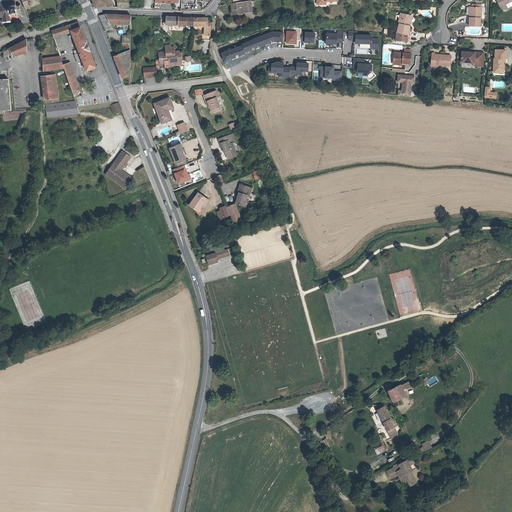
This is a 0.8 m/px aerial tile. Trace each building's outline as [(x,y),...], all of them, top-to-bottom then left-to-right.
[(0,0),(0,4),(0,6),(0,18),(3,18),(4,24),(11,22),(11,21),(19,19),(18,13),(21,12),(19,6),(16,6),(14,0),(12,0),(7,1),(6,0),(0,0)] [(21,0),(25,10),(40,4),(38,0),(21,0)] [(92,0),(97,9),(107,6),(108,8),(114,8),(110,0),(92,0)] [(131,9),(128,0),(122,0),(123,8),(131,9)] [(505,7),(506,9),(511,6),(511,7),(511,0),(499,0),(497,1),(501,9),(505,7)] [(251,2),(232,5),(233,16),(253,13),(252,12),(253,11),(253,6),(252,6),(251,2)] [(470,19),(470,28),(480,28),(481,20),(482,20),(482,8),(472,8),(472,19),(470,19)] [(396,39),(407,40),(408,33),(409,29),(410,25),(408,24),(411,14),(401,11),(398,21),(400,22),(398,30),(396,30),(396,39)] [(100,17),(107,33),(114,30),(112,25),(132,26),(133,16),(106,16),(100,17)] [(194,19),(167,18),(167,26),(194,27),(194,19)] [(194,19),(194,27),(208,27),(208,32),(211,32),(212,24),(208,24),(209,20),(194,19)] [(80,23),(64,28),(66,35),(73,33),(79,50),(81,54),(77,55),(76,55),(79,64),(84,62),(88,72),(97,68),(80,23)] [(53,32),(55,39),(66,35),(64,28),(53,32)] [(285,44),(296,44),(296,30),(285,30),(285,44)] [(132,42),(132,31),(129,31),(128,35),(124,34),(124,42),(132,42)] [(223,60),(277,41),(282,41),(282,31),(276,31),(219,50),(223,60)] [(303,43),(314,43),(315,32),(304,31),(303,43)] [(353,36),(353,32),(350,32),(349,41),(356,41),(356,44),(367,45),(367,49),(374,50),(375,40),(368,40),(368,36),(353,36)] [(343,44),(343,33),(325,33),(325,44),(343,44)] [(44,43),(48,54),(57,52),(53,40),(44,43)] [(9,50),(4,52),(5,56),(12,54),(13,57),(28,54),(27,41),(19,45),(13,48),(9,50)] [(166,45),(167,52),(159,53),(160,64),(166,64),(165,61),(170,61),(173,61),(173,64),(182,63),(181,50),(176,51),(175,47),(172,47),(172,45),(166,45)] [(115,58),(123,79),(130,77),(131,51),(115,58)] [(477,63),(477,66),(483,66),(484,53),(475,52),(475,53),(462,51),(461,62),(474,63),(477,63)] [(506,51),(496,51),(496,59),(494,59),(494,65),(497,65),(497,72),(504,72),(505,60),(506,60),(506,51)] [(394,52),(394,62),(402,62),(411,62),(411,52),(405,52),(394,52)] [(452,55),(437,54),(433,53),(432,64),(440,64),(451,66),(452,55)] [(64,66),(61,57),(43,59),(44,71),(65,70),(64,66)] [(353,58),(352,68),(356,68),(355,77),(362,77),(362,75),(368,75),(368,78),(371,79),(372,63),(364,63),(364,58),(353,58)] [(307,72),(308,62),(295,61),(295,66),(283,66),(283,61),(270,61),(269,72),(278,73),(278,77),(289,77),(289,75),(302,75),(302,71),(307,72)] [(64,66),(65,70),(73,94),(76,93),(80,92),(78,86),(71,64),(64,66)] [(341,70),(334,70),(334,66),(319,65),(319,79),(341,79),(341,70)] [(497,65),(494,65),(494,73),(504,74),(504,72),(497,72),(497,65)] [(155,68),(145,69),(145,77),(155,76),(155,68)] [(400,91),(400,96),(411,97),(413,84),(416,84),(417,77),(400,75),(399,82),(406,83),(405,91),(400,91)] [(55,76),(42,77),(45,101),(58,100),(55,76)] [(0,112),(2,113),(11,112),(8,80),(3,80),(0,80),(0,112)] [(211,106),(213,111),(217,109),(218,111),(223,110),(219,98),(221,97),(219,90),(205,96),(207,102),(209,101),(211,106)] [(170,98),(155,104),(163,125),(172,121),(170,115),(173,114),(171,109),(169,104),(172,103),(170,98)] [(122,112),(120,106),(120,104),(111,107),(114,114),(122,112)] [(181,135),(188,132),(185,124),(178,127),(181,135)] [(221,143),(223,148),(224,147),(226,151),(229,159),(239,155),(235,143),(231,144),(229,140),(221,143)] [(181,145),(171,149),(177,165),(178,165),(187,161),(188,161),(185,153),(184,153),(181,145)] [(122,153),(105,177),(125,192),(133,182),(121,173),(124,169),(127,166),(131,160),(122,153)] [(237,203),(245,206),(248,193),(250,193),(252,187),(241,184),(239,189),(241,190),(240,193),(237,203)] [(254,188),(252,187),(250,193),(248,193),(245,206),(248,207),(254,188)] [(199,194),(190,207),(198,213),(201,210),(208,201),(199,194)] [(206,209),(210,203),(208,201),(201,210),(202,211),(205,208),(206,209)] [(235,204),(226,207),(233,224),(242,221),(235,204)] [(227,209),(221,211),(221,214),(225,223),(231,221),(227,209)] [(231,256),(229,249),(207,256),(210,265),(219,262),(218,259),(231,256)] [(420,378),(413,383),(415,386),(423,381),(420,378)] [(403,384),(391,390),(397,401),(404,398),(404,397),(409,395),(405,388),(413,385),(411,381),(404,385),(403,384)] [(383,406),(379,408),(380,410),(386,423),(392,434),(399,430),(387,406),(384,408),(383,406)] [(386,423),(378,427),(382,434),(390,430),(386,423)] [(383,440),(374,444),(380,454),(389,450),(383,440)] [(423,452),(434,446),(430,440),(423,445),(424,447),(421,449),(423,452)] [(409,480),(412,487),(418,484),(416,481),(418,480),(412,470),(415,469),(414,467),(412,463),(411,461),(402,466),(401,465),(396,467),(397,469),(389,472),(392,479),(400,475),(403,482),(409,480)]
